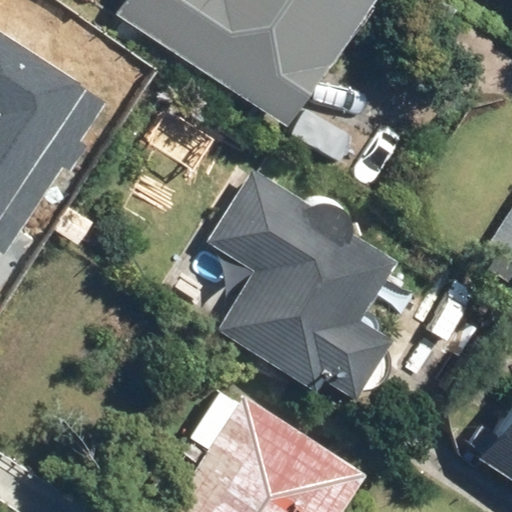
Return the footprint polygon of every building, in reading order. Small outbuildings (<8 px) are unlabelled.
[(117,0),(114,5),(283,118),(319,65),(362,0),(117,0)] [(106,101),(0,32),(0,113),(0,257),(3,259),(106,101)] [(396,241),(253,162),(209,243),(252,267),(221,324),(352,395),(391,325),(359,308),(396,241)] [(511,203),(494,231),(511,241),(511,203)] [(333,511),(362,464),(239,391),(167,511),(333,511)] [(511,397),(476,451),(511,474),(511,397)]
